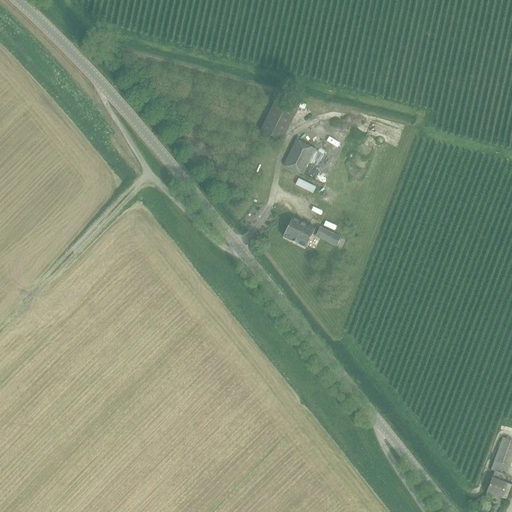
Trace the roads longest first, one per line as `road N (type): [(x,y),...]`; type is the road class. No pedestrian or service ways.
road 1 (tertiary): [(450,511),(239,250)]
road 2 (unclassified): [(239,250),(226,249),(147,173),(96,79)]
road 3 (tertiary): [(239,250),(96,79)]
road 4 (track): [(0,328),(147,173)]
